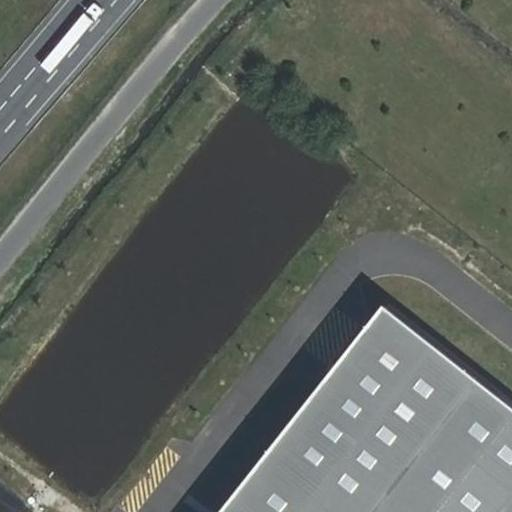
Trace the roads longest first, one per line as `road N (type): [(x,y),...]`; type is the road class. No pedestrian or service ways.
road 1 (unclassified): [(216,0),(0,262)]
road 2 (motorway): [(0,158),(136,0)]
road 3 (motorway): [(0,115),(96,0)]
